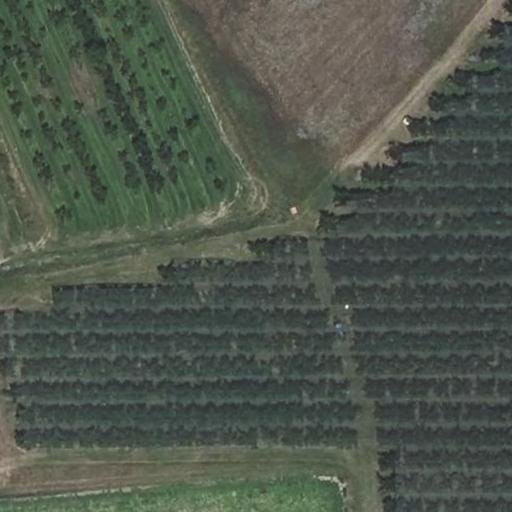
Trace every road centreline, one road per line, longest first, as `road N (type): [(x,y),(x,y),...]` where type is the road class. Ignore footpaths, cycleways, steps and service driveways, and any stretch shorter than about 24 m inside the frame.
road 1 (track): [(0,296),(304,221),(497,0)]
road 2 (track): [(0,257),(211,215),(235,195),(241,179),(234,158),(157,0)]
road 3 (track): [(0,467),(336,459),(367,466),(368,511)]
road 4 (track): [(304,221),(365,431),(367,466)]
